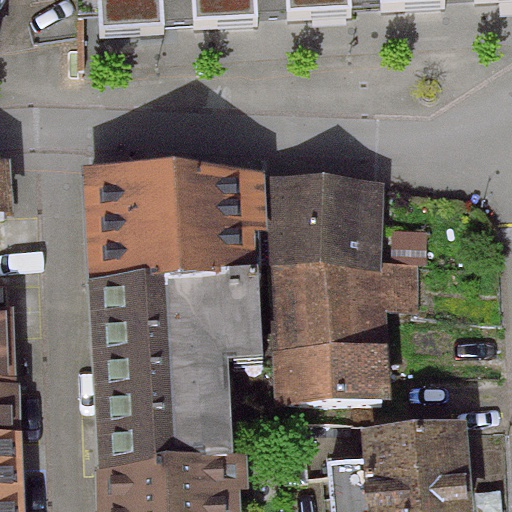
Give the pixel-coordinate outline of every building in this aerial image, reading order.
[(99,0),(101,31),(164,27),(164,22),(195,21),(193,0),(99,0)] [(193,0),(195,21),(257,18),(257,13),(288,12),(287,0),(193,0)] [(287,0),(288,12),(350,8),(350,4),(382,3),(381,0),(287,0)] [(12,172),(0,172),(0,228),(14,228),(12,172)] [(266,186),(82,181),(88,291),(268,290),(268,277),(266,186)] [(386,191),(266,186),(268,277),(424,278),(425,233),(384,230),(386,191)] [(424,278),(268,277),(268,290),(274,370),(279,412),(395,407),(390,312),(427,310),(424,278)] [(268,290),(88,291),(97,476),(240,466),(235,372),(274,370),(268,290)] [(19,321),(0,322),(0,406),(20,405),(19,321)] [(20,405),(0,406),(0,460),(20,460),(21,428),(20,405)] [(473,511),(469,432),(361,439),(365,511),(473,511)] [(20,511),(20,460),(0,460),(0,511),(20,511)] [(243,511),(240,466),(97,476),(99,511),(243,511)]
